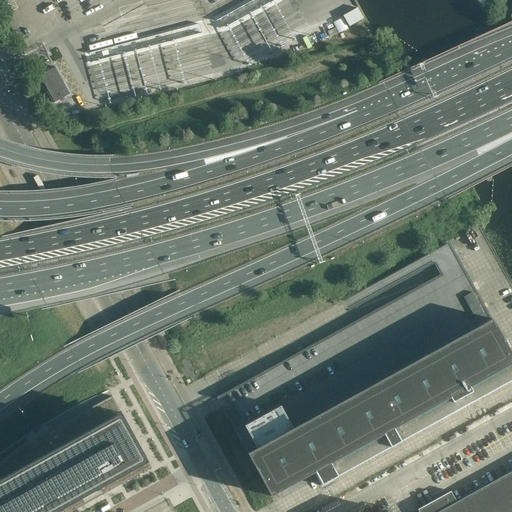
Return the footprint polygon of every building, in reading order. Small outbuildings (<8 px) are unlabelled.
[(476,0),(483,12),(492,7),(487,0),(476,0)] [(344,14),(349,25),(364,19),(359,7),(344,14)] [(334,22),(339,33),(349,28),(343,17),(334,22)] [(55,67),(40,76),(54,103),(70,94),(55,67)] [(66,114),(79,113),(78,104),(65,106),(66,114)] [(457,242),(461,240),(458,236),(451,240),(458,253),(462,251),(457,242)] [(234,408),(225,413),(271,497),(314,473),(321,486),(511,380),(511,355),(461,263),(450,269),(440,275),(226,392),(234,408)] [(17,449),(0,462),(0,511),(71,511),(108,492),(125,483),(152,468),(112,396),(17,449)] [(380,511),(511,511),(511,471),(511,472),(456,502),(451,491),(417,510),(418,511),(389,511),(388,508),(380,511)]
